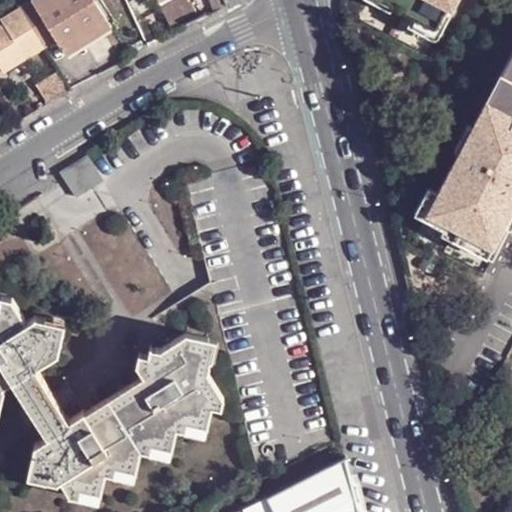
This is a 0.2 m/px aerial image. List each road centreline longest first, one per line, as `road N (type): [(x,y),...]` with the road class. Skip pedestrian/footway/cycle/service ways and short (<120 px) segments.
road 1 (tertiary): [(427,511),(303,3)]
road 2 (residential): [(303,3),(155,73),(0,169)]
